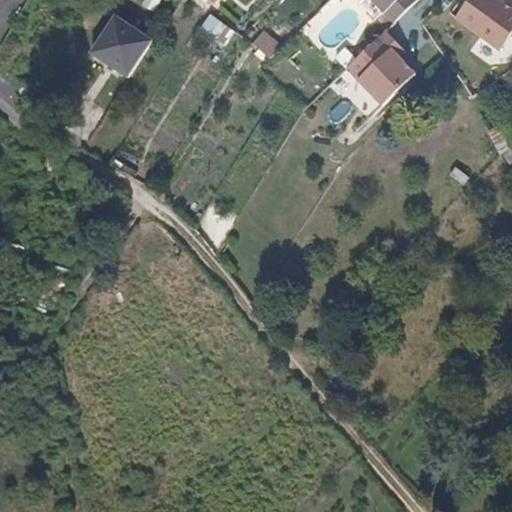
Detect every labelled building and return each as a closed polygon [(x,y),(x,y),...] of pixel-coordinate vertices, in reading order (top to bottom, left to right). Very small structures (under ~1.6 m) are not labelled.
[(370,0),(392,20),(411,0),(370,0)] [(511,37),(511,9),(498,0),(471,0),(458,20),(502,52),(511,37)] [(153,39),(118,16),(93,55),(129,77),(153,39)] [(204,30),(229,47),(239,33),(214,16),(204,30)] [(402,48),(384,30),(380,34),(391,43),(388,47),(396,55),(402,48)] [(268,61),(280,49),(263,32),(250,44),(268,61)] [(391,43),(380,34),(358,58),(345,72),(383,105),(414,70),(396,55),(388,47),(391,43)] [(489,134),(511,162),(511,138),(501,124),(489,134)]
